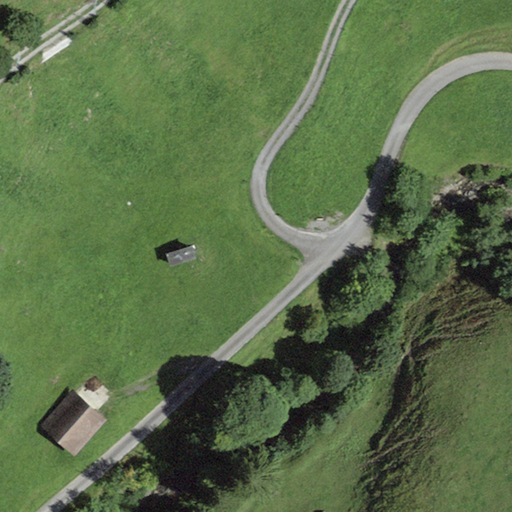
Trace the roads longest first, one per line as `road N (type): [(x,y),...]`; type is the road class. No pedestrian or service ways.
road 1 (unclassified): [(54,511),(361,221),(402,124),(432,85),(463,66),(511,62)]
road 2 (track): [(334,250),(280,229),(258,183),(307,103),(350,0)]
road 3 (track): [(100,0),(0,79)]
